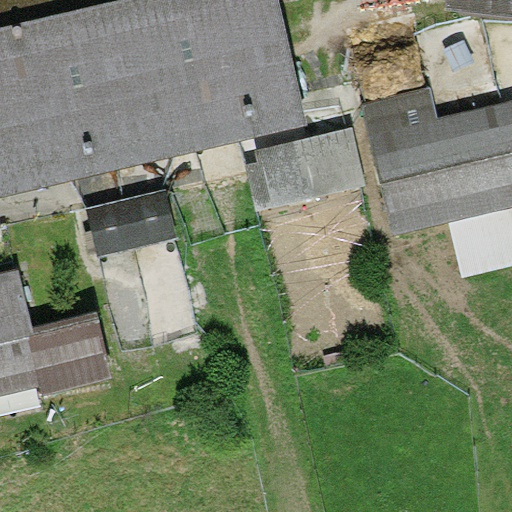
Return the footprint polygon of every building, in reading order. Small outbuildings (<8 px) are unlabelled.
[(0,0),(0,209),(231,161),(308,144),(278,2),(277,0),(0,0)] [(511,0),(446,0),(444,19),(511,27),(511,0)] [(419,96),(357,111),(389,241),(448,226),(461,276),(511,262),(511,105),(426,126),(419,96)] [(308,144),(231,161),(242,212),(352,188),(341,138),(308,144)] [(158,197),(85,215),(95,256),(168,238),(158,197)] [(13,277),(0,279),(0,402),(35,396),(38,413),(112,398),(97,321),(25,335),(13,277)]
